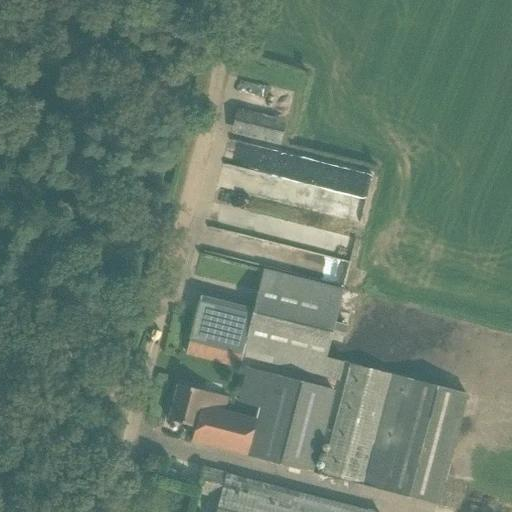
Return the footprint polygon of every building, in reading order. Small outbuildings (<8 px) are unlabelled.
[(286,122),(237,108),(230,131),(279,145),(286,122)] [(210,178),(207,202),(235,206),(235,201),(340,215),(342,199),(351,200),(354,179),(336,176),(333,194),(210,178)] [(223,234),(256,242),(259,229),(226,221),(223,234)] [(299,237),(298,255),(323,257),(324,238),(299,237)] [(312,476),(334,395),(271,378),(274,367),(339,385),(344,365),(325,360),(344,293),(265,272),(254,311),(202,297),(190,344),(226,354),(215,396),(179,386),(169,423),(196,431),(192,444),(312,476)] [(438,504),(466,398),(350,367),(322,474),(438,504)] [(218,511),(366,511),(204,468),(196,495),(221,502),(218,511)]
